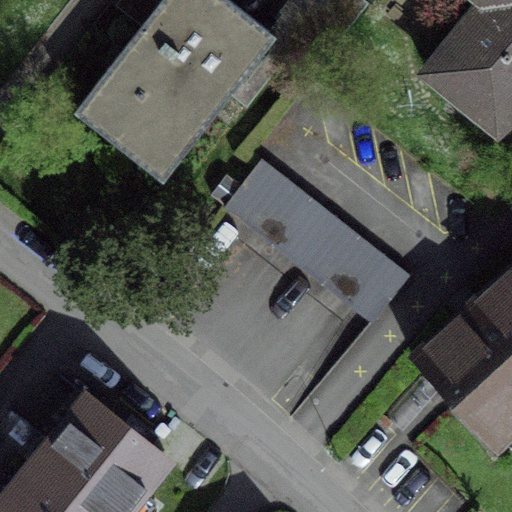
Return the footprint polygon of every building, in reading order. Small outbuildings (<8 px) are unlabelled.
[(273,37),(226,0),(165,0),(85,103),(170,169),(273,37)] [(364,0),(290,0),(282,12),(330,50),(368,3),(364,0)] [(511,0),(457,0),(494,28),(440,98),(511,153),(511,0)] [(276,161),(235,213),(373,321),(414,268),(276,161)] [(511,428),(511,270),(414,359),(493,446),(511,428)] [(0,511),(122,511),(166,458),(89,397),(0,506),(0,511)]
